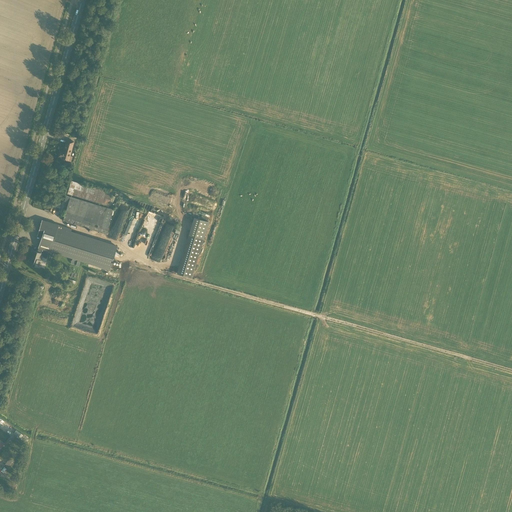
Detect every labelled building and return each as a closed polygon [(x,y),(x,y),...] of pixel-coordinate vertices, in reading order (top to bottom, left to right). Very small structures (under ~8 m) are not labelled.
[(74,142),(66,140),(63,151),(60,150),(58,157),(61,158),(68,161),(71,162),(72,157),(69,156),(74,142)] [(108,206),(112,193),(71,180),(67,193),(108,206)] [(113,210),(70,196),(62,220),(106,234),(113,210)] [(124,224),(129,209),(121,206),(118,217),(116,217),(115,221),(124,224)] [(148,211),(141,232),(156,237),(163,216),(148,211)] [(188,235),(177,274),(192,278),(193,274),(203,239),(209,222),(194,217),(188,235)] [(41,237),(38,248),(39,248),(48,251),(110,270),(114,255),(119,257),(120,253),(116,251),(117,247),(71,232),(57,228),(58,225),(46,221),(46,223),(45,223),(43,224),(42,225),(41,226),(41,227),(40,228),(40,230),(39,231),(39,232),(40,234),(40,235),(41,236),(41,237)] [(32,255),(30,262),(33,263),(32,265),(39,267),(41,261),(40,260),(41,257),(46,258),(48,251),(39,248),(38,252),(32,250),(30,255),(32,255)] [(7,467),(12,461),(9,458),(8,459),(7,458),(5,461),(6,462),(4,465),(7,467)]
